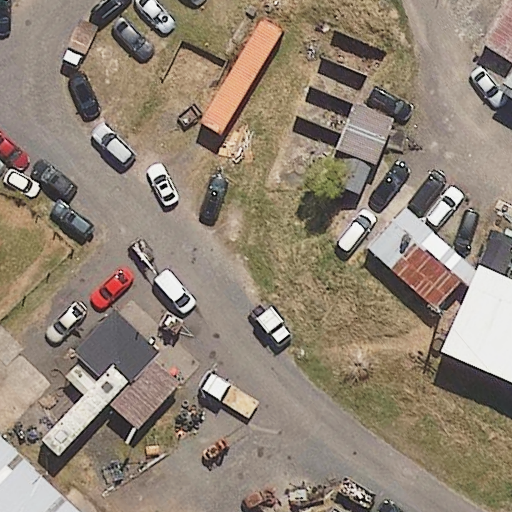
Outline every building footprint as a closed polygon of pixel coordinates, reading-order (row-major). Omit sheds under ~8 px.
[(511,63),(511,0),(483,44),(511,63)] [(362,199),(401,92),(361,77),(334,152),(344,156),(332,188),(362,199)] [(511,78),(501,97),(511,102),(511,78)] [(463,281),(469,287),(481,274),(404,205),(366,248),(436,311),(463,281)] [(511,381),(511,282),(483,270),(460,322),(479,331),(465,361),(511,381)] [(116,312),(78,354),(101,374),(61,421),(35,398),(24,410),(50,433),(42,443),(62,460),(111,404),(140,429),(188,375),(116,312)] [(0,511),(79,511),(0,437),(0,511)]
